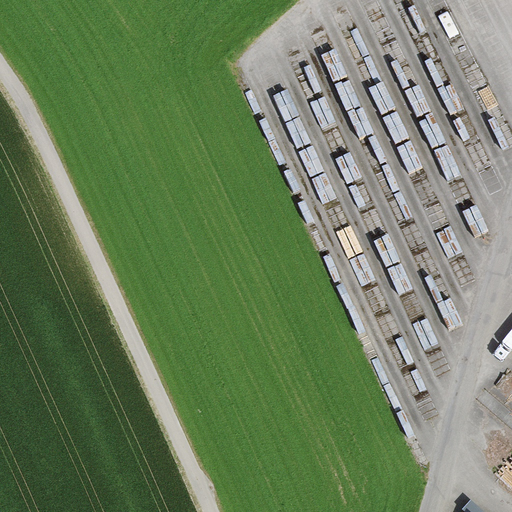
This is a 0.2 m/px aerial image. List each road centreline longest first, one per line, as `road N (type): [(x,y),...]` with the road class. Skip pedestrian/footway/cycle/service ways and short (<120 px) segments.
road 1 (track): [(210,511),(0,69)]
road 2 (unclassified): [(511,232),(429,511)]
